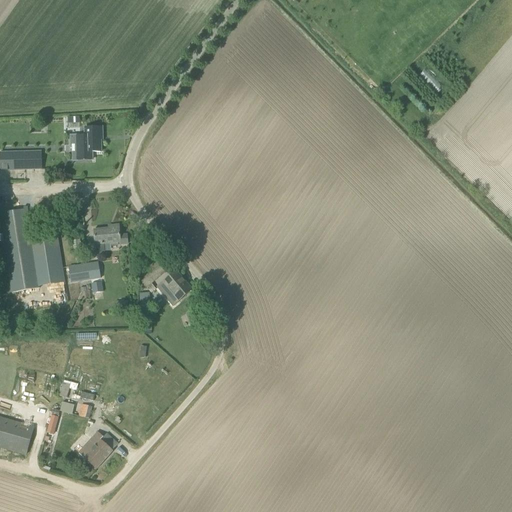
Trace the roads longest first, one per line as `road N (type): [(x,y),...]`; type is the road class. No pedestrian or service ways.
road 1 (unclassified): [(140,453),(213,369),(220,325),(199,278),(124,182),(140,135),(243,0)]
road 2 (track): [(0,189),(124,182)]
